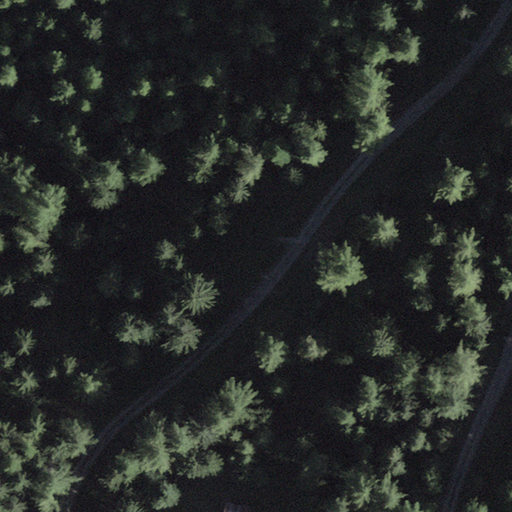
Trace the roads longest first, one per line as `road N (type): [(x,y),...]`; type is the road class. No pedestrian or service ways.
road 1 (track): [(98,511),(151,392),(282,304),(511,45)]
road 2 (unclassified): [(511,343),(448,511)]
